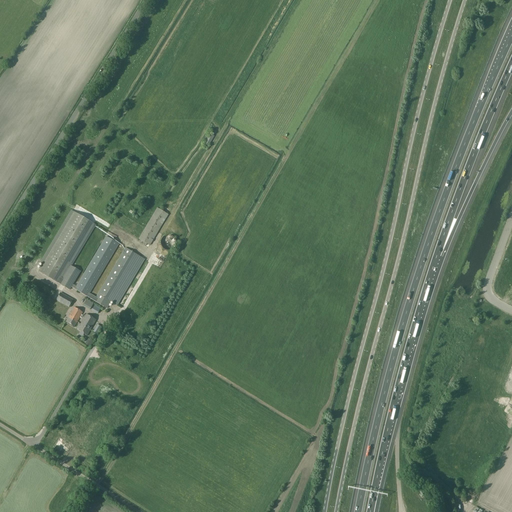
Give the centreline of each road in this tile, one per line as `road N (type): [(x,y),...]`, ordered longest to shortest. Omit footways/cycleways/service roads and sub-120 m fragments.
road 1 (track): [(95,484),(377,0)]
road 2 (secondary): [(336,511),(464,0)]
road 3 (secondary): [(450,0),(324,511)]
road 4 (motorway): [(511,37),(428,243),(358,511)]
road 5 (unclassified): [(148,0),(0,235)]
road 6 (motorway): [(370,511),(437,254)]
road 7 (motorway): [(437,254),(511,63)]
road 8 (unclassified): [(138,511),(0,424)]
road 9 (motorway): [(437,254),(511,111)]
